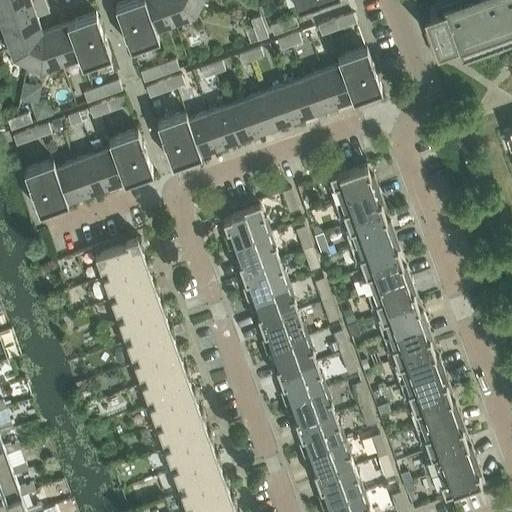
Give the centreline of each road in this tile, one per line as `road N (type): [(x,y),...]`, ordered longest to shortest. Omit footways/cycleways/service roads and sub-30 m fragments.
road 1 (residential): [(511,448),(403,141),(414,106)]
road 2 (residential): [(177,188),(288,511)]
road 3 (residential): [(177,188),(414,106)]
road 4 (residential): [(59,233),(177,188)]
